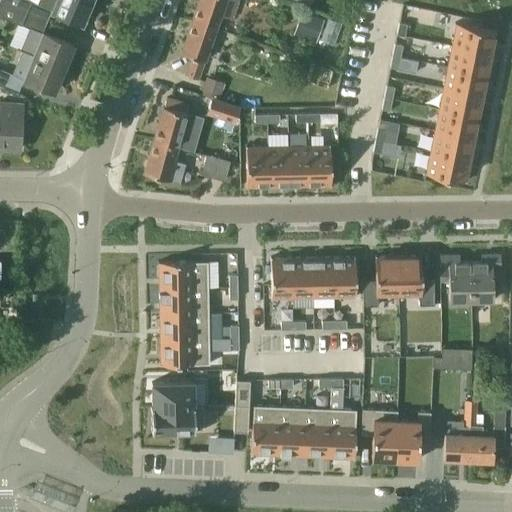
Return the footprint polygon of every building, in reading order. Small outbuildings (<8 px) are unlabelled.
[(0,0),(0,4),(25,14),(31,1),(29,0),(0,0)] [(82,25),(91,2),(87,0),(37,0),(35,5),(82,25)] [(235,0),(200,0),(192,22),(215,30),(219,17),(230,21),(237,1),(235,0)] [(0,16),(21,25),(25,14),(0,4),(0,16)] [(303,12),(296,34),(317,41),(324,19),(303,12)] [(331,19),(323,41),(335,46),(343,23),(331,19)] [(197,80),(215,30),(192,22),(181,55),(192,58),(186,76),(197,80)] [(399,23),(396,35),(404,36),(407,24),(399,23)] [(456,24),(451,45),(490,53),(495,32),(496,32),(496,31),(455,23),(455,24),(456,24)] [(22,50),(21,52),(32,56),(63,69),(73,46),(44,34),(31,29),(22,50)] [(394,44),(392,56),(400,57),(403,45),(394,44)] [(451,45),(447,66),(486,74),(490,53),(451,45)] [(21,52),(17,63),(27,67),(23,78),(54,91),(63,69),(32,56),(21,52)] [(392,56),(389,67),(398,69),(400,57),(392,56)] [(447,66),(443,88),(482,96),(486,74),(447,66)] [(206,77),(201,90),(219,96),(224,83),(206,77)] [(386,85),(383,97),(392,99),(394,86),(386,85)] [(443,88),(439,109),(477,117),(482,96),(443,88)] [(233,120),(238,104),(212,95),(207,112),(233,120)] [(383,97),(381,109),(389,111),(392,99),(383,97)] [(0,146),(18,148),(21,103),(0,100),(0,146)] [(163,107),(154,142),(177,148),(188,105),(167,100),(164,108),(163,107)] [(439,109),(434,130),(473,138),(477,117),(439,109)] [(307,113),(295,114),(295,122),(308,122),(307,113)] [(320,113),(307,113),(308,122),(320,122),(320,113)] [(267,114),(254,114),(255,123),(267,123),(267,114)] [(279,114),(267,114),(267,123),(279,122),(279,114)] [(377,128),(375,140),(383,142),(385,130),(377,128)] [(434,130),(430,151),(469,159),(473,138),(434,130)] [(375,140),(372,152),(381,153),(383,142),(375,140)] [(173,161),(177,148),(154,142),(145,175),(179,184),(185,164),(173,161)] [(328,145),(308,146),(309,185),(329,185),(329,186),(330,186),(329,144),(328,144),(328,145)] [(247,146),(246,146),(246,187),(248,187),(248,186),(268,186),(267,146),(247,147),(247,146)] [(288,146),(267,146),(268,186),(288,186),(288,146)] [(308,146),(288,146),(288,186),(309,185),(308,146)] [(425,172),(424,173),(465,182),(466,180),(465,180),(469,159),(430,151),(426,172),(425,172)] [(207,155),(201,175),(212,178),(218,158),(207,155)] [(419,255),(397,256),(398,296),(419,295),(419,305),(434,305),(433,279),(421,279),(420,254),(419,254),(419,255)] [(501,279),(500,254),(479,254),(479,261),(459,261),(459,255),(439,255),(439,281),(448,281),(448,300),(492,299),(492,280),(501,279)] [(353,256),(333,257),(333,297),(354,296),(354,297),(355,297),(354,255),(353,255),(353,256)] [(398,296),(397,256),(376,256),(376,255),(375,255),(375,279),(362,280),(363,305),(377,305),(377,296),(398,296)] [(272,298),(293,297),(292,257),(271,258),(271,257),(270,257),(271,299),(272,299),(272,298)] [(313,297),(312,257),(292,257),(293,297),(313,297)] [(333,257),(312,257),(313,297),(333,297),(333,257)] [(160,287),(208,287),(207,261),(158,262),(158,263),(159,263),(160,287)] [(229,287),(237,287),(237,275),(228,275),(229,287)] [(160,301),(160,313),(208,313),(208,287),(160,287),(160,291),(158,291),(158,301),(160,301)] [(238,299),(237,287),(229,287),(229,299),(238,299)] [(160,313),(160,339),(209,338),(208,313),(160,313)] [(334,329),(334,320),(322,320),(322,329),(334,329)] [(346,320),(334,320),(334,329),(346,329),(346,320)] [(293,329),(293,321),(280,321),(281,330),(293,329)] [(305,321),(293,321),(293,329),(305,329),(305,321)] [(230,337),(238,337),(238,325),(230,325),(230,337)] [(239,350),(238,337),(230,337),(230,350),(239,350)] [(209,338),(160,339),(161,363),(159,363),(159,365),(209,364),(209,338)] [(458,368),(458,349),(441,348),(440,356),(433,356),(432,367),(458,368)] [(331,387),(330,378),(318,378),(318,387),(331,387)] [(343,378),(330,378),(331,387),(343,386),(343,378)] [(268,388),(280,388),(280,379),(268,379),(268,388)] [(280,379),(280,388),(292,387),(292,379),(280,379)] [(235,406),(249,406),(250,381),(236,380),(235,406)] [(193,381),(150,382),(151,407),(203,406),(206,406),(205,381),(193,381)] [(464,400),(464,412),(476,413),(477,401),(464,400)] [(276,454),(278,406),(253,405),(251,455),(252,455),(252,453),(276,454)] [(203,406),(151,407),(151,431),(194,430),(204,430),(203,406)] [(249,406),(235,406),(234,432),(248,432),(249,406)] [(289,455),(302,455),(304,407),(278,406),(276,454),(280,454),(280,455),(289,456),(289,455)] [(468,435),(467,462),(491,463),(492,447),(504,448),(505,407),(494,406),(493,426),(492,436),(482,435),(482,426),(476,425),(469,425),(469,435),(468,435)] [(304,407),(302,455),(328,456),(330,408),(304,407)] [(356,409),(330,408),(328,456),(352,457),(352,459),(354,459),(356,409)] [(362,409),(361,434),(372,435),(371,458),(394,459),(396,420),(397,420),(397,410),(362,409)] [(396,420),(394,459),(417,460),(418,437),(429,437),(430,411),(417,411),(417,421),(397,420),(396,420)] [(463,425),(469,425),(476,425),(476,417),(476,413),(464,412),(463,425)] [(468,435),(445,434),(444,461),(467,462),(468,435)]
